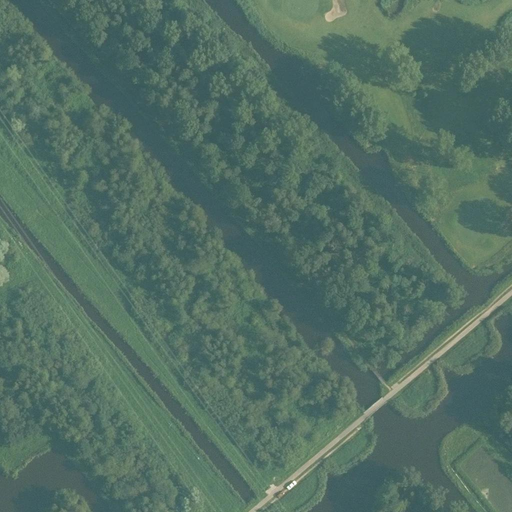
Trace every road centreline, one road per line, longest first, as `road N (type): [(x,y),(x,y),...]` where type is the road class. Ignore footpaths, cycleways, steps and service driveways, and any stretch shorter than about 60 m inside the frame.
road 1 (unknown): [(511,285),(390,391)]
road 2 (unknown): [(362,419),(260,511)]
